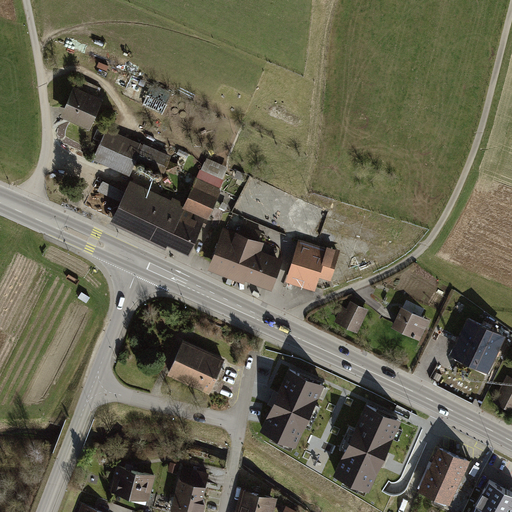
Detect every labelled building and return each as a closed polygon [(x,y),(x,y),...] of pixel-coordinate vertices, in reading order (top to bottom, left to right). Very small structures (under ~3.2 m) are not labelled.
[(154,85),(145,102),(164,111),(173,93),(154,85)] [(100,103),(72,90),(59,119),(88,131),(100,103)] [(169,156),(105,131),(92,163),(129,178),(136,160),(163,171),(169,156)] [(178,213),(100,176),(84,208),(190,259),(222,193),(194,179),(178,213)] [(238,234),(226,229),(213,262),(271,285),(279,263),(274,261),(275,258),(254,251),(261,233),(242,225),(238,234)] [(387,238),(401,240),(403,229),(389,226),(387,238)] [(338,251),(301,240),(290,274),(315,282),(317,274),(330,278),(338,251)] [(367,252),(358,255),(363,267),(371,264),(367,252)] [(366,308),(343,298),(333,320),(356,330),(366,308)] [(429,316),(403,305),(393,328),(420,339),(429,316)] [(502,331),(470,316),(453,352),(485,367),(502,331)] [(225,360),(184,342),(168,377),(209,396),(225,360)] [(323,382),(287,366),(259,429),(294,445),(323,382)] [(511,377),(505,374),(491,400),(511,410),(511,377)] [(401,419),(365,403),(333,473),(368,490),(382,460),(401,419)] [(468,459),(438,446),(418,489),(448,503),(468,459)] [(153,479),(117,469),(110,492),(147,502),(153,479)] [(508,511),(511,508),(511,492),(489,480),(471,511),(508,511)] [(201,511),(207,489),(179,483),(172,510),(180,511),(201,511)] [(273,511),(276,502),(242,493),(236,511),(273,511)]
